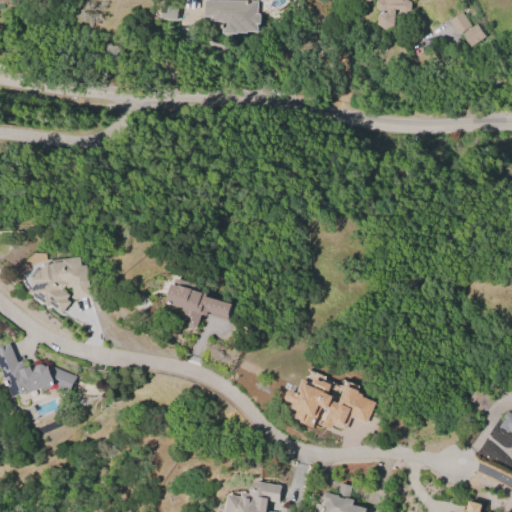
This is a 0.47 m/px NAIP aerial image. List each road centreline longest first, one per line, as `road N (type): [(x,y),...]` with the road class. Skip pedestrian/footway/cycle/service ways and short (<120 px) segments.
road 1 (residential): [(125,103),(62,132),(0,139),(26,323),(219,388),(297,450),(454,462)]
road 2 (residential): [(0,80),(125,103),(224,93),(395,125),(511,122)]
